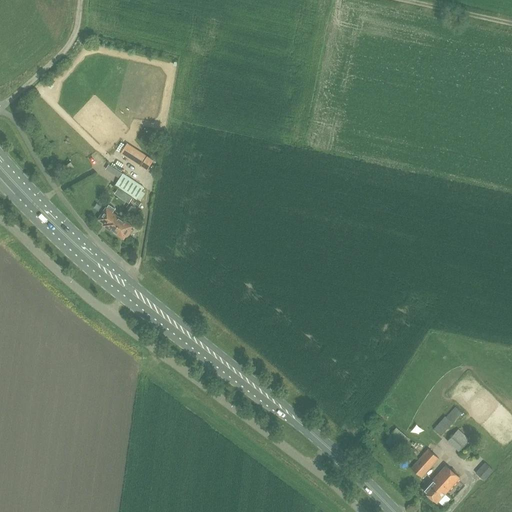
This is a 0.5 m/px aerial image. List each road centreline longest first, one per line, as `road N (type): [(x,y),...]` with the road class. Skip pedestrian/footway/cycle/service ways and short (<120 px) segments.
road 1 (primary): [(393,511),(318,439),(69,240),(0,165)]
road 2 (unclassified): [(360,511),(106,314),(0,220)]
road 3 (track): [(1,108),(74,39),(81,0)]
